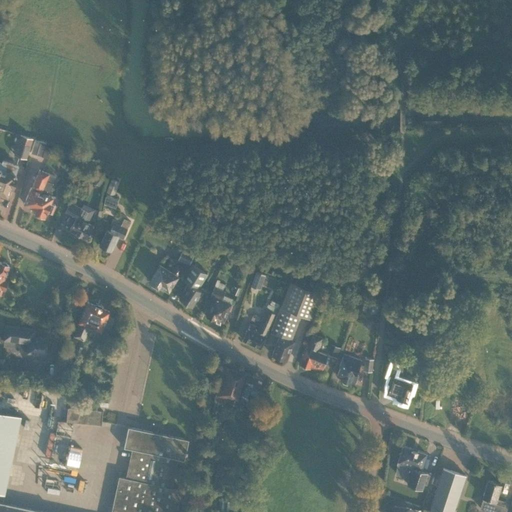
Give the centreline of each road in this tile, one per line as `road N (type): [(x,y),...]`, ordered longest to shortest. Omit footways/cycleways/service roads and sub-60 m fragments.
road 1 (tertiary): [(378,414),(286,378),(98,273),(0,229)]
road 2 (tertiary): [(511,458),(378,414)]
